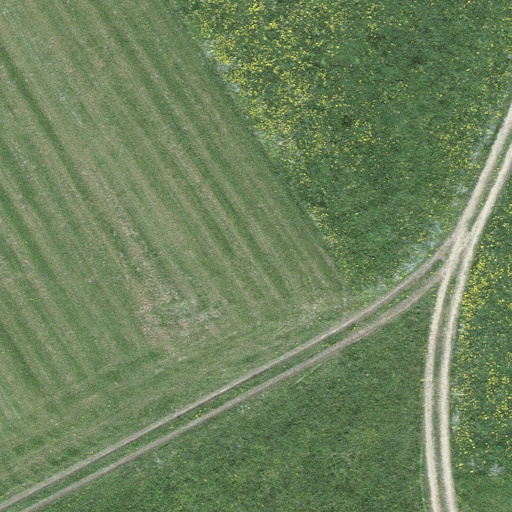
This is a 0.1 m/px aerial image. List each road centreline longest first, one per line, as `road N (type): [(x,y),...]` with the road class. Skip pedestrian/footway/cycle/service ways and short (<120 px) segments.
road 1 (track): [(453,262),(322,356),(20,511)]
road 2 (track): [(453,262),(431,422),(444,511)]
road 3 (track): [(453,262),(511,138)]
